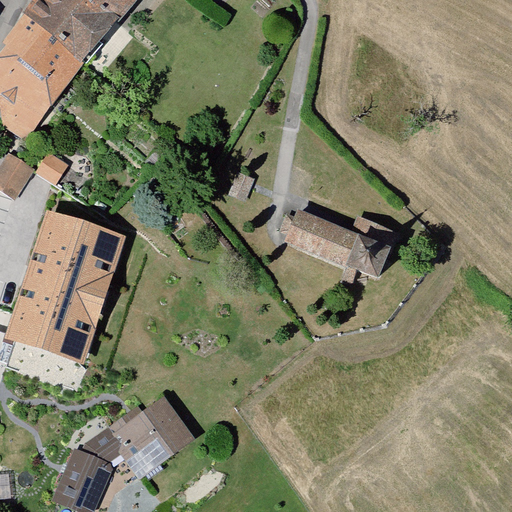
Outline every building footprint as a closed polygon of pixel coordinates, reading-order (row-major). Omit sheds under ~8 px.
[(135,0),(35,0),(19,20),(79,69),(135,0)] [(79,69),(19,20),(0,53),(0,133),(14,143),(28,129),(32,131),(79,69)] [(50,154),(41,175),(63,184),(72,163),(50,154)] [(27,176),(4,161),(0,166),(0,201),(6,206),(27,176)] [(351,233),(298,211),(295,218),(287,215),(279,234),(287,237),(284,243),(378,282),(398,235),(357,219),(351,233)] [(127,239),(48,213),(6,343),(85,368),(127,239)] [(163,405),(81,460),(116,473),(123,467),(132,482),(195,450),(163,405)] [(81,460),(67,455),(50,501),(78,511),(100,511),(116,473),(81,460)]
